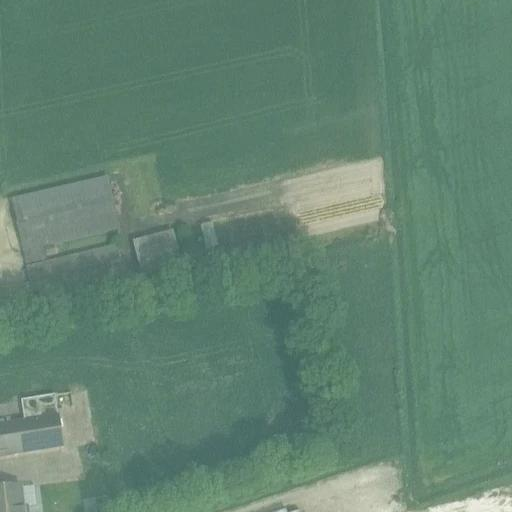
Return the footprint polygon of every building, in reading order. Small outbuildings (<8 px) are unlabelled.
[(122,230),(110,177),(14,199),(29,265),(46,261),(44,248),(122,230)] [(185,269),(176,231),(136,241),(145,279),(185,269)] [(128,284),(119,246),(36,265),(45,303),(128,284)] [(0,310),(30,306),(26,284),(0,288),(0,310)] [(24,422),(0,426),(0,459),(63,449),(54,397),(20,402),(24,422)] [(21,488),(0,490),(0,511),(28,511),(28,509),(23,509),(21,489),(22,489),(21,488)] [(511,511),(511,491),(503,495),(508,511),(511,511)]
